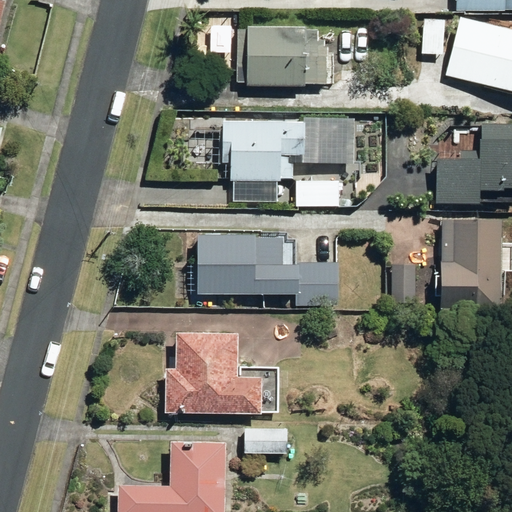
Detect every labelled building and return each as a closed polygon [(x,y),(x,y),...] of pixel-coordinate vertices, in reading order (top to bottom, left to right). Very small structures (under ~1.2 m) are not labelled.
[(511,0),(455,0),(455,9),(511,9),(511,0)] [(511,92),(511,30),(462,18),(447,75),(511,92)] [(443,56),(443,20),(419,20),(419,56),(443,56)] [(230,68),(231,26),(209,26),(208,67),(230,68)] [(305,29),(249,28),(249,29),(239,29),(238,68),(249,68),(248,86),(303,87),(307,87),(307,84),(326,84),(327,40),(308,39),(308,29),(305,29)] [(310,122),(225,121),(225,161),(234,161),(234,181),(237,181),(280,181),(283,181),(283,177),(296,178),(297,156),(309,156),(310,122)] [(482,152),(464,152),(464,163),(439,163),(438,205),(482,205),(482,192),(511,192),(511,139),(482,139),(482,152)] [(296,206),(339,206),(340,182),(297,181),(296,206)] [(442,307),(501,308),(502,220),(443,219),(442,307)] [(196,296),(297,297),(297,270),(299,270),(299,240),(253,240),(253,237),(196,237),(196,296)] [(301,263),(300,307),(336,308),(337,264),(301,263)] [(391,266),(391,303),(415,304),(415,266),(391,266)] [(320,328),(331,348),(344,341),(333,321),(320,328)] [(239,336),(175,334),(174,370),(166,370),(165,413),(261,415),(262,378),(239,378),(239,336)] [(244,453),(287,455),(287,430),(244,429),(244,453)] [(117,511),(223,511),(226,444),(170,442),(169,488),(118,486),(117,511)]
